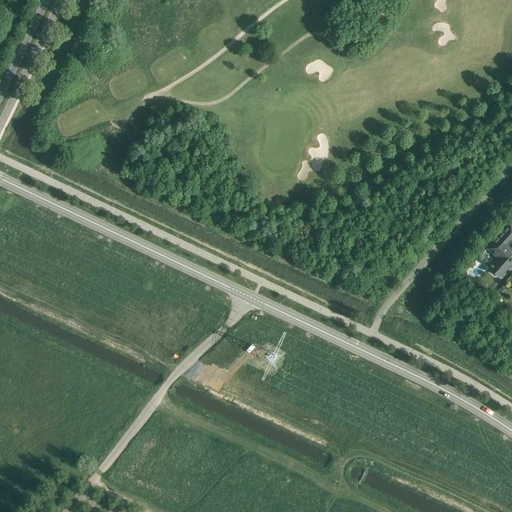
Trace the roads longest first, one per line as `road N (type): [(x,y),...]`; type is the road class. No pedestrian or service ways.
road 1 (tertiary): [(511,430),(251,298)]
road 2 (unclassified): [(69,511),(167,383),(251,298)]
road 3 (tertiary): [(251,298),(0,180)]
road 4 (residential): [(0,124),(58,0)]
